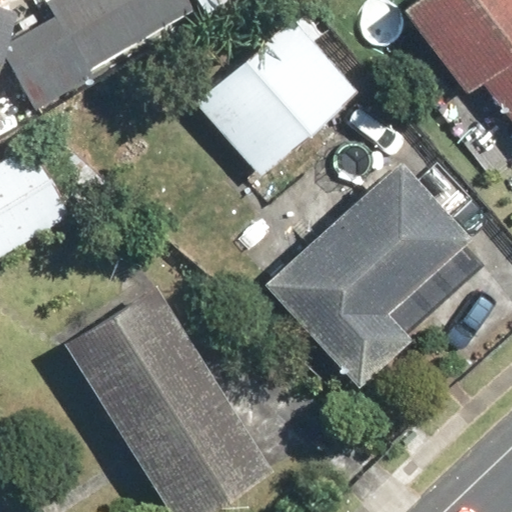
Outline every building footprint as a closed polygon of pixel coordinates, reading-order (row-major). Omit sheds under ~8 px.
[(0,0),(0,32),(12,0),(0,0)] [(11,46),(44,103),(202,13),(194,0),(43,0),(57,20),(11,46)] [(511,0),(417,0),(511,125),(511,0)] [(204,88),(267,166),(359,94),(295,15),(204,88)] [(0,172),(0,257),(64,215),(24,156),(0,172)] [(397,159),(266,278),(350,370),(482,251),(397,159)] [(74,339),(170,511),(187,511),(265,469),(164,289),(74,339)]
